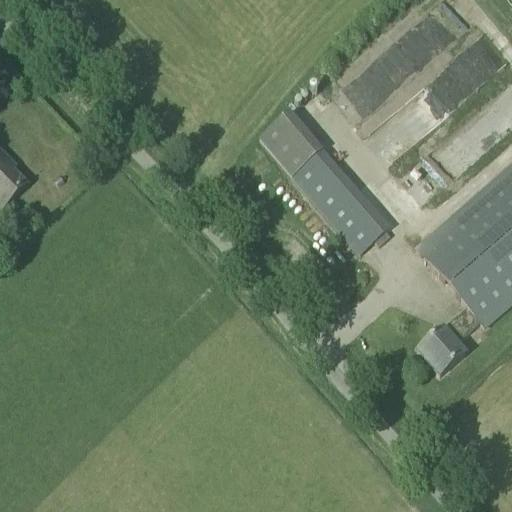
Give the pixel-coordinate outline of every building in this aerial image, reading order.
[(385,105),(425,68),(419,61),(429,52),(410,33),(360,79),(385,105)] [(359,260),(374,247),(378,251),(389,241),(385,237),(389,234),(322,156),(289,117),(258,145),(291,182),(359,260)] [(392,162),(400,173),(437,145),(430,135),(392,162)] [(0,213),(1,214),(25,190),(2,166),(6,162),(0,156),(0,213)] [(511,169),(415,254),(466,313),(480,328),(483,332),(511,306),(511,169)] [(455,349),(480,328),(466,313),(442,333),(441,333),(416,355),(438,381),(464,359),(455,349)]
